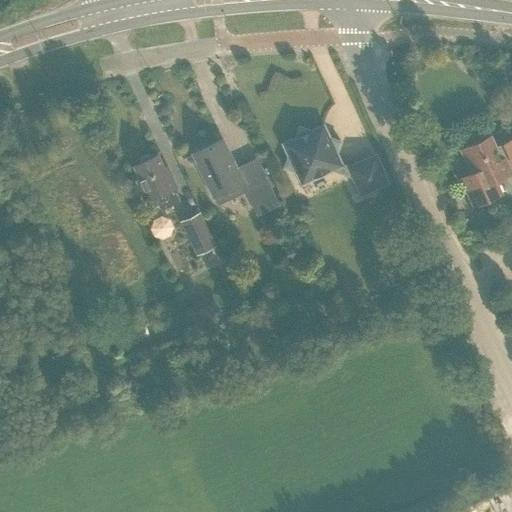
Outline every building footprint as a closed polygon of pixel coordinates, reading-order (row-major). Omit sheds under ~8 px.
[(301,125),(286,167),(298,171),(303,182),(343,164),(337,153),(342,140),(301,125)] [(465,184),(475,206),(502,193),(501,192),(499,193),(494,181),(511,172),(511,137),(495,145),(490,135),(461,148),(477,181),(467,185),(466,183),(465,184)] [(244,181),(224,139),(195,153),(215,195),(244,181)] [(175,188),(179,186),(169,165),(165,167),(159,154),(154,156),(150,155),(146,155),(143,158),(141,162),(136,164),(142,178),(138,179),(148,200),(152,198),(158,211),(181,201),(175,188)] [(389,181),(376,154),(349,166),(362,193),(389,181)] [(245,185),(259,214),(281,203),(267,175),(245,185)] [(216,245),(199,211),(180,221),(196,255),(216,245)]
